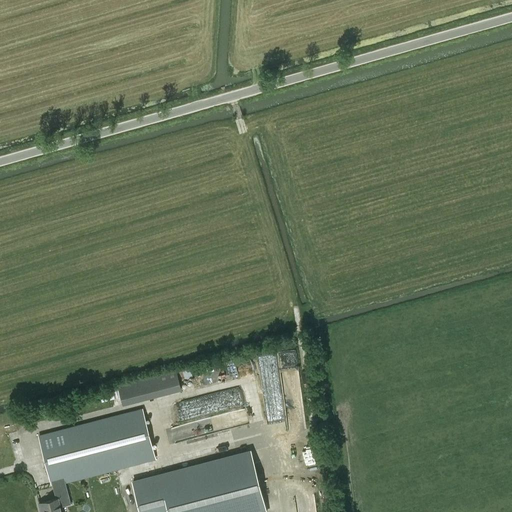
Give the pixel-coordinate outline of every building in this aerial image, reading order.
[(296,350),(259,355),(267,415),(281,413),(280,406),(282,406),(281,395),(279,395),(276,373),(298,370),(296,350)] [(177,369),(160,373),(166,394),(182,390),(177,369)] [(139,401),(134,380),(117,384),(123,405),(139,401)] [(180,401),(185,419),(209,413),(207,402),(213,401),(211,394),(180,401)] [(51,485),(52,485),(56,498),(39,504),(40,511),(61,511),(61,506),(71,504),(66,482),(156,458),(142,408),(38,435),(51,485)] [(301,511),(287,446),(144,482),(151,511),(301,511)]
